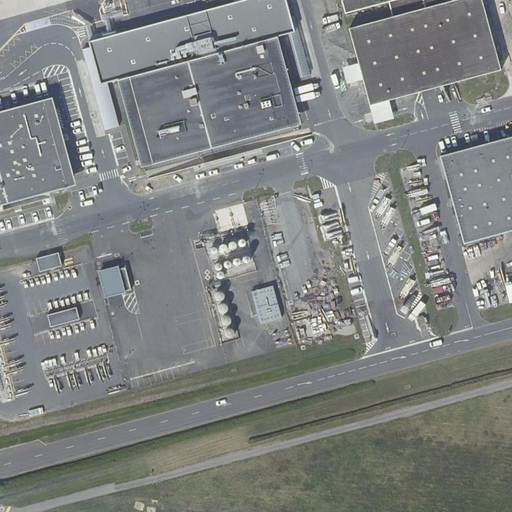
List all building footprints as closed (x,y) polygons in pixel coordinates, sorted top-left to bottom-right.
[(107,86),(116,83),(125,112),(137,157),(140,168),(300,124),(277,39),(289,35),(293,34),(289,18),(284,0),(240,0),(112,35),(88,42),(87,42),(88,49),(99,88),(107,86)] [(337,0),(342,15),(386,3),(389,16),(348,28),(354,53),(357,63),(340,67),(345,84),(361,80),(369,105),(367,106),(372,125),(392,119),(388,101),(454,83),(500,70),(482,0),(337,0)] [(108,20),(123,16),(122,11),(102,17),(103,21),(107,33),(92,37),(88,23),(74,15),(72,19),(84,26),(88,42),(112,35),(108,20)] [(293,34),(289,35),(301,78),(309,76),(293,17),(289,18),(293,34)] [(118,128),(107,86),(99,88),(88,49),(83,51),(105,131),(118,128)] [(51,97),(0,110),(0,205),(75,186),(72,174),(60,130),(51,97)] [(511,135),(468,148),(439,156),(463,245),(511,231),(511,135)] [(54,249),(42,253),(44,258),(56,255),(54,249)]
